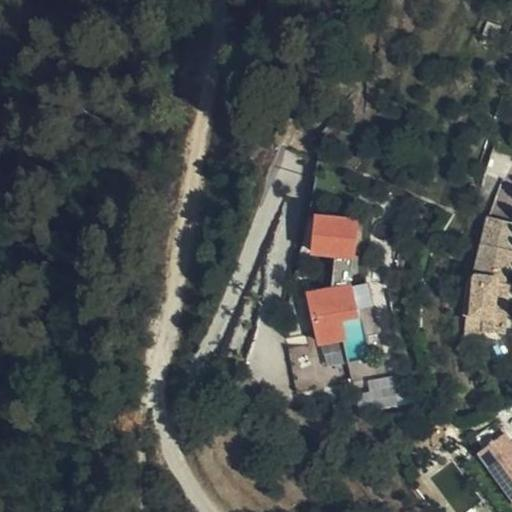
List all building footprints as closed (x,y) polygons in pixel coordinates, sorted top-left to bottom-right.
[(491,317),(490,330),(511,331),(511,297),(511,220),(496,216),(475,272),(475,280),(470,280),(468,315),(470,315),(491,317)] [(365,225),(327,221),(323,257),(343,258),(340,293),(360,289),(361,273),(362,258),(365,225)] [(340,293),(320,298),(330,347),(354,342),(348,316),(365,313),(360,289),(340,293)] [(490,338),(490,330),(491,317),(470,315),(469,338),(490,338)] [(382,362),(359,367),(363,386),(387,381),(382,362)] [(511,440),(508,435),(481,453),(511,493),(511,440)]
